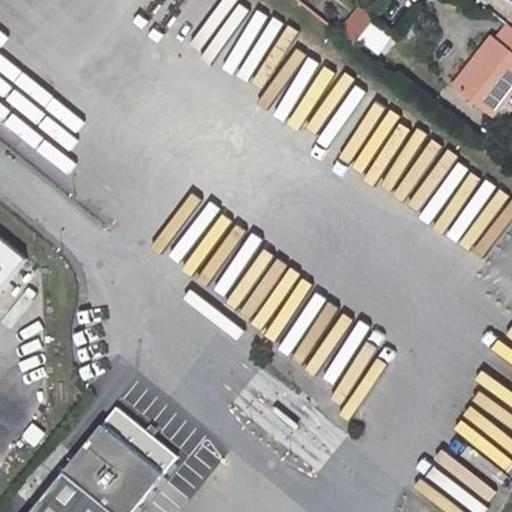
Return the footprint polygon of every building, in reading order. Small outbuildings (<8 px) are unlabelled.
[(490,113),(511,84),(511,27),(505,22),(493,39),(489,36),(470,61),(477,65),(459,90),(490,113)] [(470,61),(452,85),(459,90),(477,65),(470,61)] [(0,285),(22,258),(0,240),(0,285)] [(133,511),(165,474),(104,424),(32,511),(133,511)] [(45,434),(33,425),(23,437),(35,446),(45,434)]
